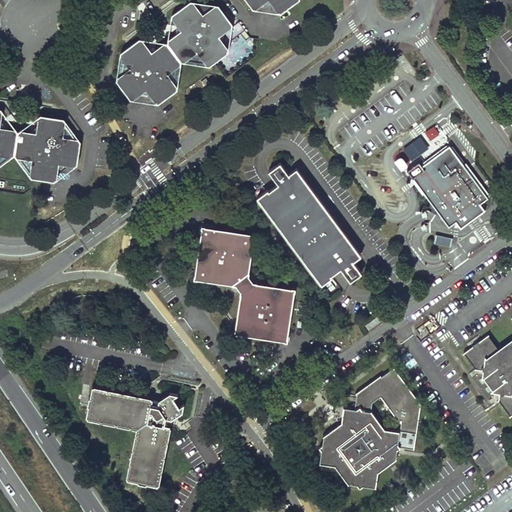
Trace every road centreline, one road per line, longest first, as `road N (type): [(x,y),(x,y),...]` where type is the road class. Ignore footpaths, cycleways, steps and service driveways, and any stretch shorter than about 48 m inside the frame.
road 1 (tertiary): [(25,285),(378,31)]
road 2 (tertiary): [(363,8),(50,236)]
road 3 (residential): [(511,242),(246,428)]
road 4 (residential): [(25,285),(102,275),(134,288),(246,428)]
road 5 (unknown): [(390,284),(300,164),(289,156),(269,159),(260,170),(268,188)]
road 6 (unknown): [(393,326),(494,464)]
road 7 (residential): [(511,162),(412,30)]
road 8 (trunk): [(90,511),(0,375)]
